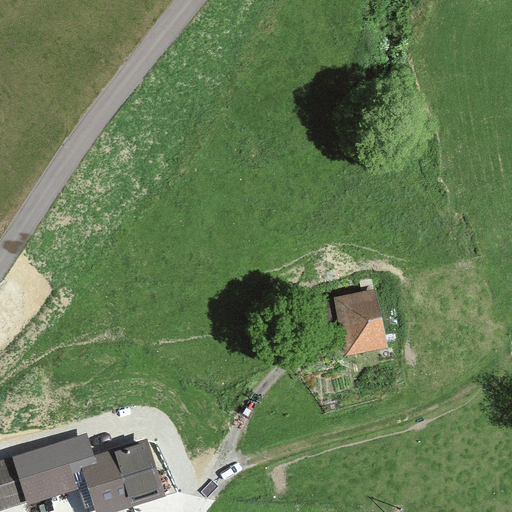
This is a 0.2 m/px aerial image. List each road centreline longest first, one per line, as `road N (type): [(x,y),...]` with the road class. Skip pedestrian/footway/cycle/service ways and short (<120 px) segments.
road 1 (unclassified): [(0,263),(192,0)]
road 2 (track): [(212,484),(255,458),(446,399),(491,361)]
